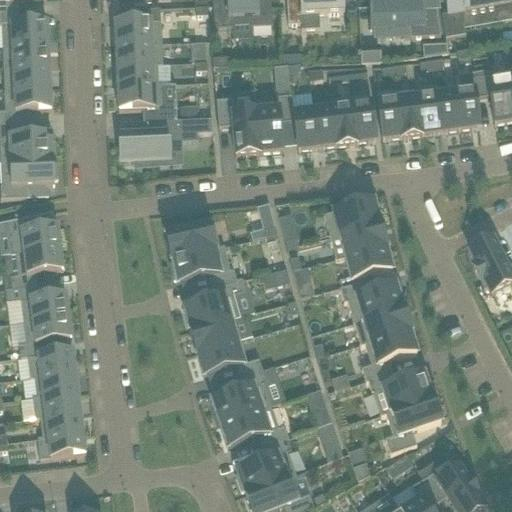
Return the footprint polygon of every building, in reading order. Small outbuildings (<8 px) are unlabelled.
[(45,3),(45,0),(0,0),(0,17),(18,16),(18,4),(45,3)] [(272,33),(270,0),(211,0),(214,36),(232,35),(232,31),(250,30),(251,34),(272,33)] [(286,0),(288,29),(301,28),(301,33),(319,32),(318,18),(344,17),(343,0),(286,0)] [(369,0),(371,31),(409,29),(410,41),(440,40),(436,12),(423,13),(422,0),(369,0)] [(511,0),(444,0),(448,17),(461,15),(464,14),(464,15),(494,10),(497,26),(511,23),(511,0)] [(208,20),(207,12),(195,12),(196,21),(208,20)] [(116,51),(161,49),(159,13),(136,14),(136,26),(114,27),(116,51)] [(48,51),(46,27),(19,28),(18,16),(0,17),(0,30),(1,30),(2,53),(48,51)] [(465,39),(461,16),(441,19),(445,43),(465,39)] [(194,47),(195,63),(210,62),(209,46),(194,47)] [(162,61),(161,49),(116,51),(116,71),(157,69),(157,70),(162,70),(162,61)] [(378,50),(360,51),(361,67),(379,66),(378,50)] [(48,71),(48,51),(2,53),(3,73),(48,71)] [(470,62),(468,54),(456,56),(458,64),(470,62)] [(299,59),(281,60),(282,70),(300,69),(299,59)] [(228,72),(228,61),(216,62),(217,72),(228,72)] [(444,72),(443,64),(438,65),(431,66),(432,74),(444,72)] [(432,74),(431,66),(423,67),(419,68),(420,76),(432,74)] [(207,76),(206,67),(195,68),(195,76),(201,76),(207,76)] [(158,80),(157,70),(157,69),(116,71),(117,92),(158,90),(158,89),(158,80)] [(300,77),(299,69),(294,70),(287,71),(288,79),(300,77)] [(406,78),(405,70),(393,72),(394,80),(406,78)] [(49,92),(48,71),(3,73),(4,94),(49,92)] [(394,80),(393,72),(381,74),(382,82),(394,80)] [(511,94),(510,83),(511,83),(509,74),(485,78),(485,75),(471,77),(474,95),(475,103),(489,100),(494,129),(511,125),(511,94)] [(354,75),(346,76),(348,84),(355,83),(354,75)] [(346,76),(339,77),(340,85),(348,84),(346,76)] [(175,113),(164,113),(163,89),(158,89),(158,90),(117,92),(118,115),(143,114),(143,126),(176,125),(175,113)] [(440,137),(435,100),(436,100),(435,90),(414,93),(415,103),(416,103),(421,140),(422,139),(440,137)] [(278,109),(255,111),(259,158),(260,158),(282,156),(280,127),(294,126),(292,114),(293,113),(291,99),(290,91),(276,93),(278,109)] [(50,115),(49,92),(4,94),(5,116),(0,115),(0,129),(23,128),(23,117),(50,115)] [(479,132),(475,103),(474,95),(454,98),(459,135),(479,132)] [(459,135),(454,98),(436,100),(435,100),(440,137),(447,136),(459,135)] [(356,148),(350,106),(351,106),(351,101),(330,104),(331,113),(332,113),(337,150),(336,150),(336,151),(357,149),(356,148)] [(421,140),(416,103),(415,103),(397,105),(402,142),(401,142),(401,143),(422,140),(422,139),(421,140)] [(232,104),(216,105),(218,132),(233,131),(235,161),(259,158),(260,158),(259,158),(255,111),(233,113),(232,104)] [(375,145),(370,104),(351,106),(350,106),(356,148),(375,145)] [(402,142),(397,105),(377,108),(382,145),(401,142),(402,142)] [(318,153),(313,116),(314,116),(313,111),(293,113),(292,114),(294,126),(297,155),(298,155),(318,153)] [(337,150),(332,113),(331,113),(314,116),(313,116),(318,153),(325,152),(336,150),(337,150)] [(197,145),(196,138),(211,136),(210,122),(176,125),(143,126),(144,138),(120,139),(121,168),(134,167),(135,172),(169,170),(167,147),(197,145)] [(0,166),(53,164),(52,139),(24,140),(23,128),(0,129),(0,166)] [(53,169),(53,164),(0,166),(0,168),(1,190),(0,190),(0,198),(0,204),(27,202),(26,190),(54,189),(54,184),(57,183),(56,168),(53,169)] [(379,228),(373,206),(369,207),(368,205),(357,208),(357,210),(324,219),(330,242),(379,229),(379,228)] [(2,227),(0,227),(0,239),(3,239),(7,238),(10,260),(15,260),(15,259),(60,253),(57,231),(29,234),(28,222),(2,227)] [(219,252),(214,228),(185,235),(184,232),(171,235),(172,238),(165,239),(171,265),(172,264),(172,263),(219,253),(219,252)] [(386,252),(380,228),(379,228),(379,229),(330,242),(336,265),(345,263),(345,262),(385,251),(386,252)] [(263,235),(250,238),(252,246),(265,243),(277,239),(275,232),(263,235)] [(299,250),(297,243),(285,246),(287,254),(299,250)] [(492,245),(469,256),(475,269),(473,270),(475,274),(482,288),(485,287),(491,299),(511,289),(511,276),(508,279),(492,245)] [(236,285),(233,275),(229,276),(224,251),(219,252),(219,253),(172,263),(172,264),(172,268),(170,268),(173,285),(176,284),(177,288),(208,281),(211,293),(236,287),(236,285)] [(391,274),(386,252),(385,251),(345,262),(345,263),(351,285),(391,274)] [(62,276),(60,253),(15,259),(15,260),(17,281),(10,282),(12,294),(36,291),(35,279),(62,276)] [(301,273),(297,262),(290,264),(293,276),(301,273)] [(286,274),(273,278),(276,291),(290,287),(286,274)] [(240,323),(234,300),(245,297),(242,284),(236,285),(236,287),(211,293),(214,304),(183,313),(190,335),(190,336),(231,325),(240,323)] [(310,286),(297,290),(300,303),(314,300),(310,286)] [(402,312),(396,290),(369,298),(366,286),(339,293),(344,308),(347,307),(353,328),(403,313),(402,312)] [(12,294),(4,295),(6,307),(20,305),(23,328),(68,322),(65,299),(38,303),(36,291),(12,294)] [(298,318),(295,307),(288,309),(291,320),(298,318)] [(410,336),(410,335),(403,312),(402,312),(403,313),(353,328),(360,351),(365,349),(365,348),(409,335),(410,336)] [(71,344),(68,322),(23,328),(26,349),(19,350),(20,363),(27,362),(45,360),(43,348),(71,344)] [(237,346),(231,325),(190,336),(190,335),(189,335),(196,359),(197,359),(196,358),(237,346)] [(388,366),(416,357),(410,336),(409,335),(365,348),(365,349),(371,370),(361,373),(366,387),(368,387),(367,385),(392,378),(388,366)] [(243,369),(237,346),(196,358),(197,359),(203,381),(234,372),(238,383),(262,376),(258,364),(243,369)] [(325,361),(321,349),(314,351),(317,363),(325,361)] [(75,378),(72,356),(45,360),(27,362),(30,384),(35,384),(34,383),(39,382),(75,378)] [(270,411),(262,388),(266,387),(262,376),(238,383),(241,395),(211,405),(219,429),(270,411)] [(77,398),(75,378),(39,382),(34,383),(35,384),(37,402),(37,403),(77,398)] [(431,402),(423,379),(395,389),(392,378),(367,385),(368,387),(371,397),(373,397),(381,421),(385,420),(385,419),(432,403),(431,402)] [(326,394),(310,399),(332,467),(348,462),(326,394)] [(80,418),(77,398),(37,403),(37,402),(32,402),(35,425),(40,424),(39,423),(80,418)] [(411,436),(440,426),(432,402),(431,402),(432,403),(385,419),(385,420),(393,441),(385,443),(390,459),(416,450),(411,436)] [(288,445),(284,432),(278,434),(270,411),(219,429),(227,453),(258,442),(262,453),(286,444),(287,445),(288,445)] [(82,438),(80,418),(39,423),(40,424),(42,442),(42,443),(47,443),(82,438)] [(85,459),(82,438),(47,443),(42,443),(42,442),(37,443),(40,465),(85,459)] [(296,480),(287,456),(291,455),(287,445),(286,444),(262,453),(266,464),(236,476),(237,480),(235,481),(241,496),(244,495),(245,498),(246,499),(291,481),(291,482),(296,480)] [(406,460),(396,467),(403,477),(413,470),(406,460)] [(353,473),(358,487),(369,481),(365,469),(353,473)] [(479,500),(468,483),(465,484),(455,469),(436,481),(433,478),(422,485),(437,508),(447,502),(453,511),(483,511),(477,502),(479,500)] [(297,496),(291,482),(291,481),(246,499),(245,498),(245,499),(249,511),(281,511),(284,511),(283,511),(313,511),(309,500),(300,503),(297,496)] [(431,511),(437,508),(422,485),(411,492),(416,500),(398,511),(431,511)] [(321,497),(312,503),(316,509),(325,504),(321,497)]
